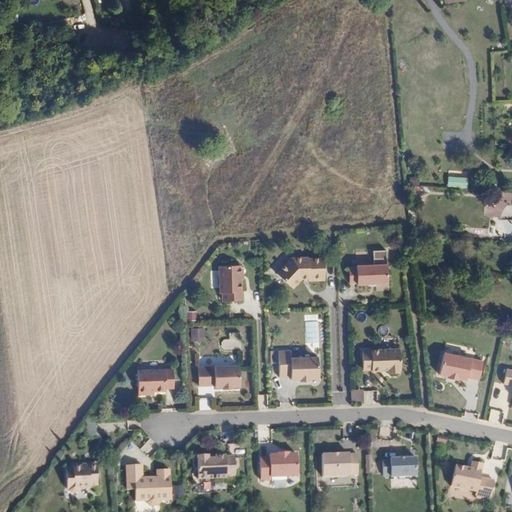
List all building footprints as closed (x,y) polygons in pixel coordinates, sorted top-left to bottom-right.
[(292,259),(277,274),(292,289),(303,278),(308,278),(308,282),(324,282),(323,259),(308,259),(308,258),(292,259)] [(241,266),(220,267),(220,294),(222,294),(223,302),(243,302),(243,292),(242,292),(242,276),(244,274),(244,269),(241,267),(241,266)] [(388,266),(357,267),(357,284),(365,284),(364,286),(388,284),(388,266)] [(186,311),(186,320),(195,319),(195,310),(186,311)] [(190,338),(202,338),(203,328),(191,327),(190,338)] [(400,349),(362,351),(363,371),(382,371),(382,370),(388,369),(388,374),(391,376),(397,376),(400,373),(399,369),(401,369),(400,349)] [(290,351),(277,351),(278,378),(290,377),(290,380),(299,380),(299,381),(309,381),(310,379),(318,379),(317,357),(290,358),(290,351)] [(479,364),(441,354),(435,376),(443,378),(443,379),(453,382),(454,381),(462,383),(463,380),(474,383),(479,364)] [(239,367),(198,369),(199,386),(214,387),(214,389),(222,389),(222,391),(232,390),(232,388),(241,388),(239,367)] [(511,371),(505,370),(502,384),(511,386),(511,371)] [(148,394),(155,393),(166,393),(166,390),(175,390),(173,371),(138,372),(139,396),(148,397),(148,394)] [(349,389),(350,401),(362,401),(362,388),(349,389)] [(207,409),(208,398),(199,398),(199,409),(207,409)] [(270,458),(261,458),(262,481),(272,480),(272,477),(299,474),(296,452),(288,453),(288,452),(278,453),(278,454),(270,455),(270,458)] [(348,455),(321,456),(322,478),(350,476),(349,475),(358,475),(357,455),(349,456),(348,455)] [(209,461),(209,459),(209,457),(198,458),(199,481),(227,480),(227,479),(236,479),(235,458),(227,458),(227,457),(216,458),(216,460),(209,461)] [(405,458),(397,459),(388,459),(388,460),(381,461),(382,476),(389,476),(390,477),(416,476),(414,457),(405,458)] [(476,495),(478,495),(491,498),(495,481),(481,477),(484,463),(473,461),(472,468),(457,465),(452,486),(477,491),(476,495)] [(73,469),(67,469),(67,489),(69,489),(71,493),(78,492),(81,490),(80,488),(90,489),(91,487),(98,486),(99,465),(89,465),(89,466),(73,466),(73,469)] [(144,466),(128,467),(129,491),(137,491),(137,503),(149,503),(149,504),(151,508),(159,508),(162,504),(162,502),(172,501),(172,471),(159,472),(159,479),(145,479),(144,466)] [(180,485),(174,486),(177,497),(183,496),(180,485)]
